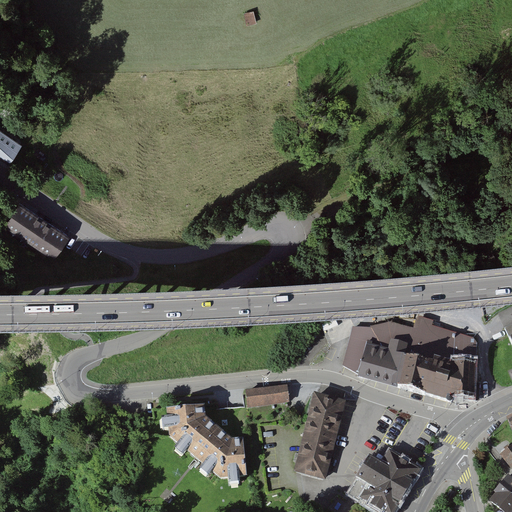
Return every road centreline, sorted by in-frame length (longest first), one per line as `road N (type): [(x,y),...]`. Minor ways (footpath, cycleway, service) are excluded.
road 1 (residential): [(466,429),(316,376),(92,396),(73,391),(72,360),(154,333),(276,260),(289,239),(267,227),(190,254),(133,253),(0,172)]
road 2 (primary): [(511,285),(223,311),(0,314)]
